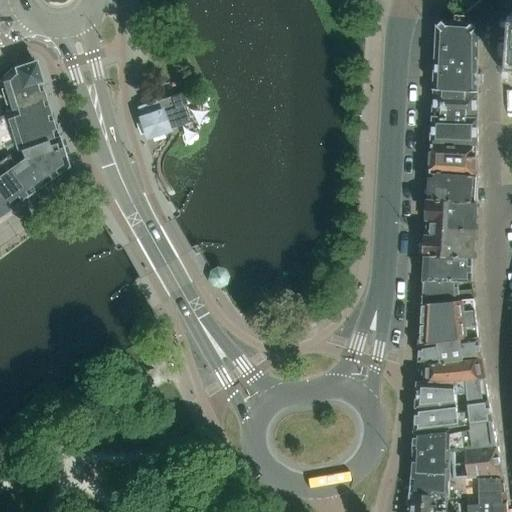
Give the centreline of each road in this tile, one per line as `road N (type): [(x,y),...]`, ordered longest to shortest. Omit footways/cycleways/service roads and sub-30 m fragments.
road 1 (secondary): [(385,239),(397,41),(407,0)]
road 2 (residential): [(511,426),(491,196)]
road 3 (residential): [(491,196),(490,24)]
road 4 (secondary): [(369,409),(389,285),(385,239)]
road 5 (secondary): [(187,302),(110,155)]
road 6 (secondary): [(385,239),(355,346),(327,385)]
road 7 (secondary): [(187,302),(252,432)]
road 8 (secondary): [(110,155),(84,17)]
road 9 (secondary): [(53,27),(110,155)]
road 10 (secondary): [(288,393),(252,374),(187,302)]
road 11 (unclassified): [(0,229),(110,155)]
